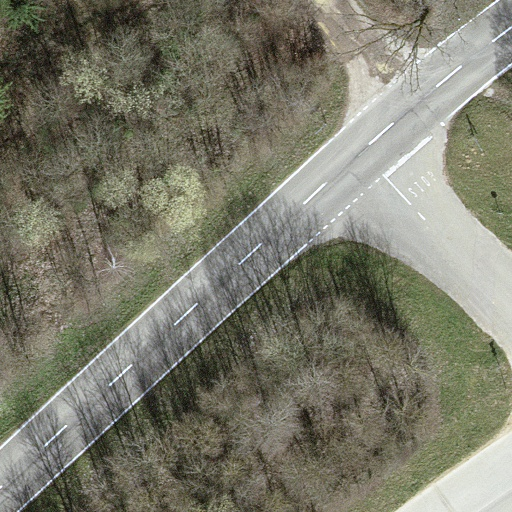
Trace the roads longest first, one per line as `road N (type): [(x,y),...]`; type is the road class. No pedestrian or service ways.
road 1 (secondary): [(368,146),(0,487)]
road 2 (unclassified): [(368,146),(426,218),(511,280)]
road 3 (secondary): [(511,27),(368,146)]
road 4 (track): [(327,0),(342,17),(368,146)]
